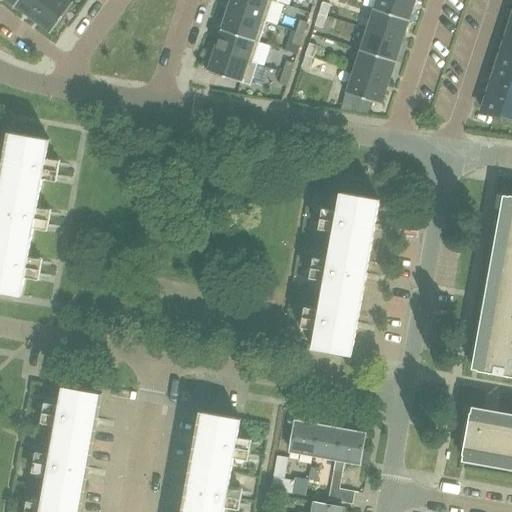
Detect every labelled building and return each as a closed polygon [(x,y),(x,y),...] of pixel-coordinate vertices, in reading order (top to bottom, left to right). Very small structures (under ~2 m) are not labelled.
[(14,7),(15,7),(32,20),(46,0),(18,0),(14,7)] [(72,3),(68,0),(46,0),(32,20),(50,33),(49,33),(50,34),(73,3),(72,2),(72,3)] [(277,4),(277,3),(267,0),(230,0),(227,9),(266,22),(272,2),(277,4)] [(409,21),(409,20),(415,0),(414,0),(376,0),(373,9),(373,8),(372,9),(409,21)] [(322,2),(318,14),(327,17),(331,5),(322,2)] [(266,22),(227,9),(220,30),(259,43),(266,22)] [(409,21),(372,9),(372,10),(373,10),(366,30),(402,41),(408,21),(409,22),(409,21)] [(323,29),(327,17),(318,14),(314,26),(323,29)] [(307,23),(299,20),(295,32),(303,34),(307,23)] [(511,47),(511,23),(510,22),(503,44),(511,47)] [(214,51),(257,65),(257,64),(253,62),(259,43),(220,30),(217,41),(214,51)] [(359,49),(359,50),(396,62),(395,61),(402,41),(366,30),(360,50),(359,49)] [(295,32),(291,43),(299,46),(303,34),(295,32)] [(313,58),(317,46),(309,43),(305,55),(313,58)] [(511,47),(503,44),(496,66),(511,71),(511,47)] [(396,63),(396,62),(359,50),(359,51),(360,51),(353,71),(388,82),(395,63),(396,63)] [(257,65),(214,51),(207,72),(250,86),(257,65)] [(301,67),(310,70),(313,58),(305,55),(301,67)] [(286,61),(282,73),(290,75),(293,64),(286,61)] [(511,71),(496,66),(489,87),(511,95),(511,71)] [(345,93),(382,105),(382,104),(381,104),(388,82),(353,71),(346,92),(345,92),(345,93)] [(286,87),(290,75),(282,73),(278,84),(286,87)] [(511,119),(511,95),(489,87),(481,110),(511,119)] [(511,196),(509,196),(477,371),(511,376),(511,196)] [(61,387),(52,439),(92,446),(102,394),(102,395),(102,394),(100,393),(100,394),(61,387)] [(200,412),(191,464),(231,472),(240,419),(201,412),(200,411),(200,412)] [(511,463),(511,420),(470,413),(463,454),(511,463)] [(313,455),(318,426),(294,422),(289,451),(313,455)] [(336,459),(341,430),(318,426),(313,455),(336,459)] [(340,490),(346,460),(360,463),(365,434),(341,430),(336,459),(328,500),(353,504),(355,493),(340,490)] [(52,439),(43,490),(83,498),(92,446),(52,439)] [(288,457),(276,455),(270,489),(293,494),(295,481),(284,479),(288,457)] [(191,464),(181,511),(223,511),(231,472),(191,464)] [(308,481),(317,483),(320,468),(311,467),(308,481)] [(43,490),(38,511),(80,511),(83,498),(43,490)] [(342,511),(343,507),(314,502),(311,511),(301,511),(299,511),(298,511),(342,511)]
